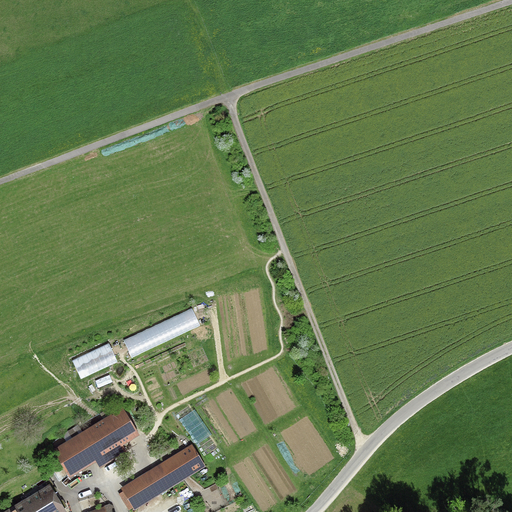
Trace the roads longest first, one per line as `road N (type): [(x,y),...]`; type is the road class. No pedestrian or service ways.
road 1 (track): [(365,450),(228,97)]
road 2 (track): [(114,480),(147,462),(161,415),(278,355),(282,318),(267,267),(273,256),(286,255)]
road 3 (residential): [(511,348),(403,415),(312,511)]
